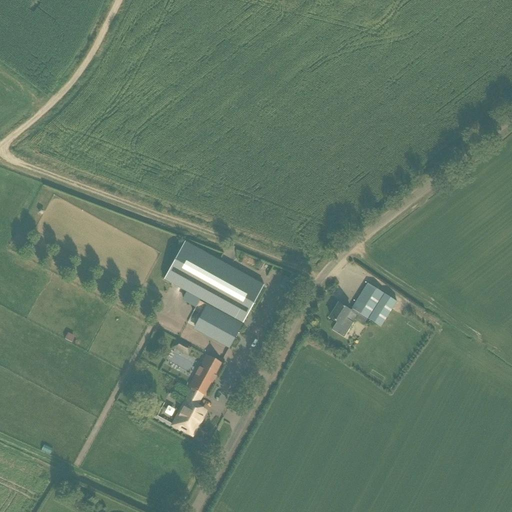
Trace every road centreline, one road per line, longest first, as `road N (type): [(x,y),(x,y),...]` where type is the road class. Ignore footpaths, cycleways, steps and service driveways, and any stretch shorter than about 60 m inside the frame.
road 1 (unclassified): [(194,511),(319,271),(511,122)]
road 2 (track): [(0,154),(319,271)]
road 3 (track): [(120,0),(63,92),(0,147)]
